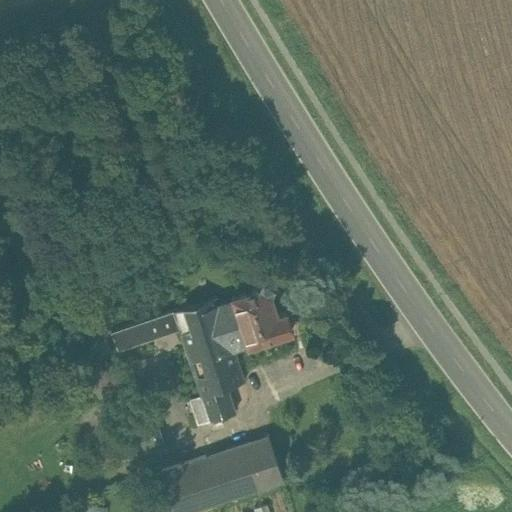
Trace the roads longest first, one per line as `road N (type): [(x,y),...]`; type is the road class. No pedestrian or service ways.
road 1 (secondary): [(511,434),(426,322),(221,0)]
road 2 (track): [(377,347),(151,0)]
